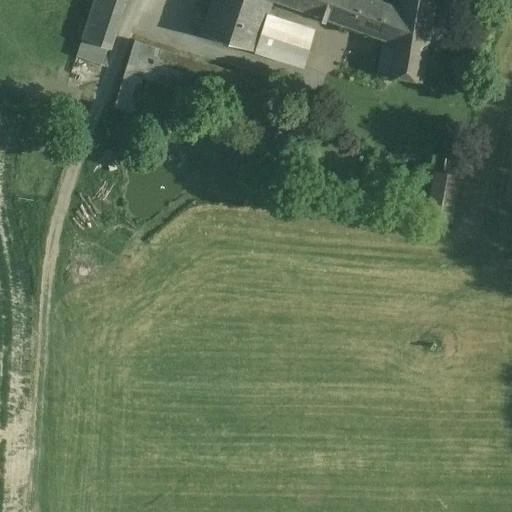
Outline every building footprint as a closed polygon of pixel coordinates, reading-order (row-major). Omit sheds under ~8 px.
[(123,0),(91,0),(81,35),(110,44),(123,0)] [(209,0),(201,32),(256,47),(269,0),(316,13),(392,34),(401,0),(209,0)] [(269,0),(256,47),(303,60),(316,13),(269,0)] [(434,7),(407,0),(401,0),(392,34),(381,73),(413,82),(434,7)] [(132,40),(117,107),(141,112),(148,80),(175,86),(183,51),(132,40)]
